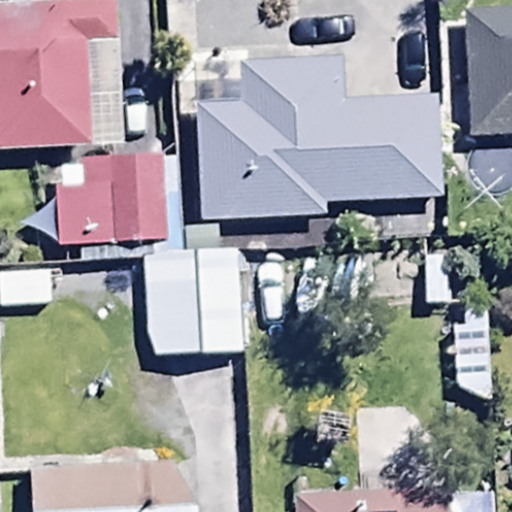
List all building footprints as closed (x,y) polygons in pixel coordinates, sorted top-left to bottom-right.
[(0,163),(113,160),(108,13),(0,16),(0,163)] [(511,146),(511,20),(458,22),(462,148),(511,146)] [(235,114),(192,116),(197,236),(321,230),(320,217),(436,211),(431,108),(336,112),(334,73),(233,78),(235,114)] [(158,170),(77,171),(78,198),(48,199),(49,257),(159,255),(158,170)] [(141,333),(141,368),(233,366),(231,266),(139,268),(140,275),(110,276),(111,334),(141,333)] [(184,511),(161,473),(22,479),(23,511),(184,511)] [(298,511),(443,511),(443,503),(298,511)]
